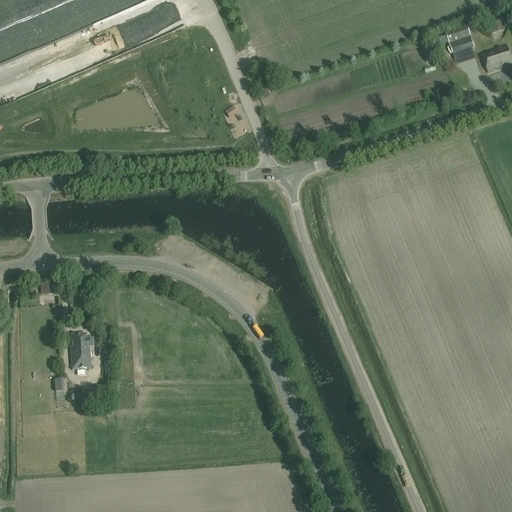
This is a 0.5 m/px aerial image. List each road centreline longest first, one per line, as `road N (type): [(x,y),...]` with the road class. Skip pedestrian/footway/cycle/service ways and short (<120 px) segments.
road 1 (tertiary): [(338,511),(276,367),(236,306),(180,265),(128,254),(41,263)]
road 2 (unclassified): [(418,511),(305,245),(290,172)]
road 3 (tertiary): [(38,180),(274,172)]
road 4 (tertiary): [(290,172),(511,102)]
road 5 (unclassified): [(274,172),(200,0)]
